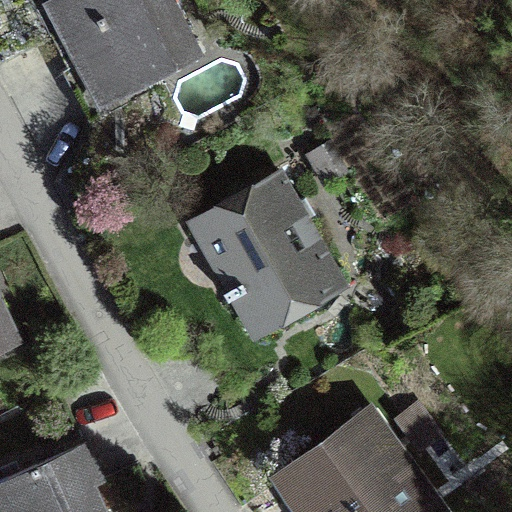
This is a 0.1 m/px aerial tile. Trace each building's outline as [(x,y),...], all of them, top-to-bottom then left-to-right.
[(59,0),(51,4),(81,62),(105,50),(122,82),(195,44),(171,0),(59,0)] [(233,296),(254,333),(343,283),(280,172),(192,222),(229,289),(224,291),(229,298),(233,296)] [(0,349),(20,341),(0,298),(0,349)] [(285,473),(313,511),(420,511),(405,491),(416,484),(366,415),(285,473)] [(0,511),(88,511),(104,505),(93,482),(102,478),(86,441),(0,479),(0,511)]
